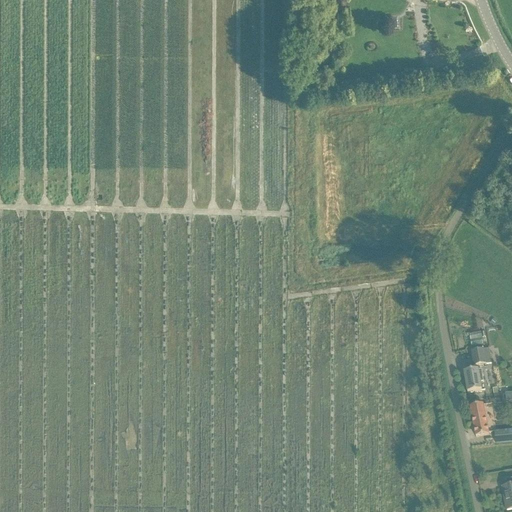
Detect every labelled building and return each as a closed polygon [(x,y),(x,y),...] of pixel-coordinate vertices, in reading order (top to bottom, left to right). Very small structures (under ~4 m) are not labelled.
[(483,350),(471,352),(474,367),(486,365),(483,350)] [(481,370),(464,373),(467,394),(482,391),(480,383),(484,382),(481,370)] [(483,405),(470,407),(476,437),(488,435),(483,405)] [(511,429),(495,431),(496,444),(511,442),(511,429)] [(507,487),(502,488),(506,511),(511,509),(511,478),(506,480),(507,487)]
